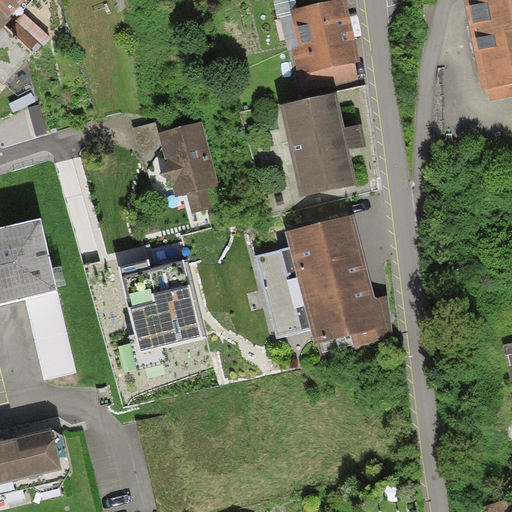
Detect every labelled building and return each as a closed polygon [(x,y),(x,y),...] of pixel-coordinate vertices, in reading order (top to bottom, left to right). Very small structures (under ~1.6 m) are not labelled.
[(21,5),(15,0),(0,0),(0,13),(9,22),(21,5)] [(359,65),(344,0),(294,11),(308,76),(359,65)] [(511,0),(464,0),(481,89),(511,83),(511,0)] [(9,22),(0,13),(0,81),(4,85),(33,55),(3,28),(9,22)] [(53,38),(24,15),(10,31),(34,51),(39,45),(43,49),(53,38)] [(338,93),(279,107),(300,201),(360,187),(338,93)] [(217,185),(201,125),(157,134),(162,159),(150,170),(158,200),(217,185)] [(0,305),(27,299),(46,383),(77,376),(41,220),(0,229),(0,305)] [(355,348),(395,337),(388,297),(376,300),(354,220),(287,238),(318,348),(352,338),(355,348)] [(156,258),(117,267),(139,360),(207,344),(187,262),(158,269),(156,258)] [(177,511),(160,417),(135,421),(151,511),(177,511)] [(0,444),(0,490),(67,476),(57,432),(0,444)]
